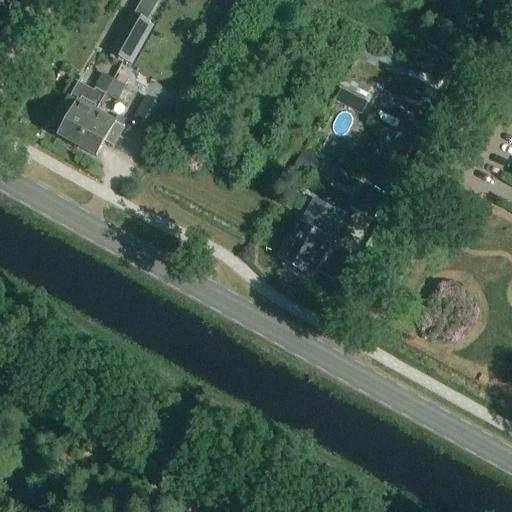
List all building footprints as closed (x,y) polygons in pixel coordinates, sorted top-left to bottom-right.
[(147,0),(144,10),(158,16),(164,0),(147,0)] [(134,13),(110,52),(129,63),(152,24),(134,13)] [(136,74),(123,67),(115,83),(124,88),(129,80),(132,82),(136,74)] [(352,73),(339,98),(369,113),(382,88),(352,73)] [(105,96),(113,82),(102,76),(94,91),(105,96)] [(117,103),(124,88),(115,83),(113,82),(105,96),(117,103)] [(77,148),(96,113),(105,96),(94,91),(93,93),(78,85),(70,100),(67,99),(57,118),(66,123),(58,138),(77,148)] [(145,99),(131,124),(149,134),(152,130),(162,136),(173,114),(171,113),(161,107),(145,99)] [(383,109),(378,118),(414,138),(426,118),(411,110),(405,121),(383,109)] [(96,113),(77,148),(97,159),(104,144),(113,149),(123,130),(120,128),(124,122),(117,119),(115,123),(96,113)] [(310,148),(299,166),(311,174),(323,156),(310,148)] [(372,222),(385,197),(364,186),(351,210),(372,222)] [(316,257),(339,214),(314,200),(300,225),(290,243),(295,245),(285,263),(301,272),(311,254),(316,257)]
